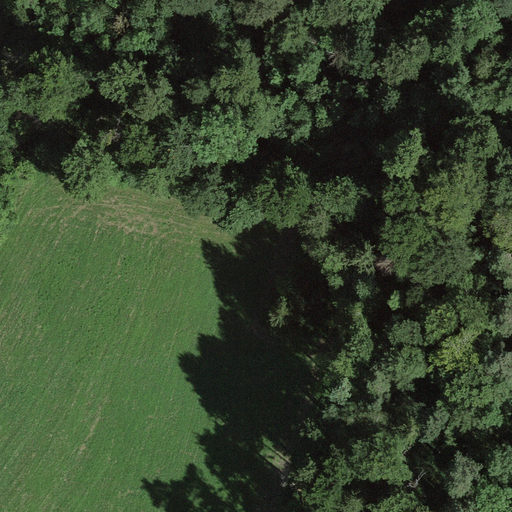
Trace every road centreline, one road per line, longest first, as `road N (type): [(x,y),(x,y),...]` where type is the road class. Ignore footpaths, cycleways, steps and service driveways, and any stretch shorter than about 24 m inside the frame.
road 1 (track): [(277,0),(251,177)]
road 2 (track): [(511,369),(465,511)]
